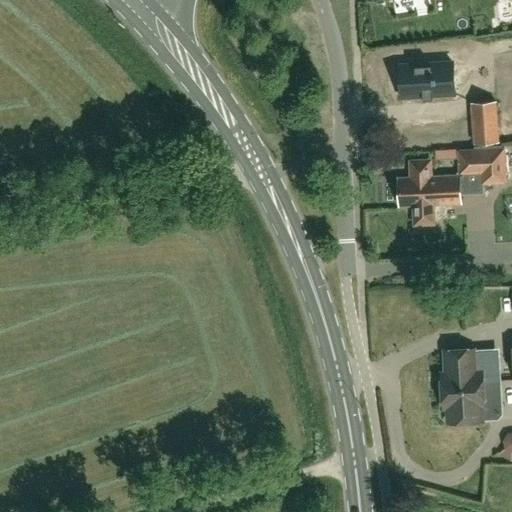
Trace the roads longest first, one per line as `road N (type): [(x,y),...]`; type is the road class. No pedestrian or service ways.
road 1 (primary): [(359,511),(329,342),(258,172)]
road 2 (primary): [(258,172),(236,131),(130,1)]
road 3 (track): [(353,459),(192,511)]
road 4 (residential): [(338,159),(341,103),(321,0)]
road 5 (residential): [(347,282),(338,159)]
